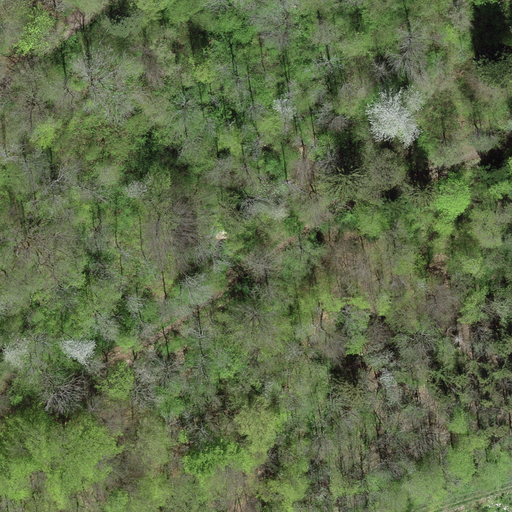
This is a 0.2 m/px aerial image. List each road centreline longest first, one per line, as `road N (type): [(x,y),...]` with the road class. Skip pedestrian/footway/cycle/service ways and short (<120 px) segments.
road 1 (track): [(511,142),(346,198),(124,356),(0,422)]
road 2 (track): [(105,0),(0,89)]
